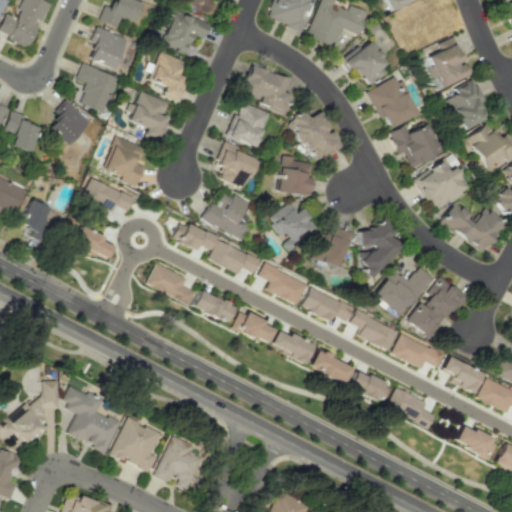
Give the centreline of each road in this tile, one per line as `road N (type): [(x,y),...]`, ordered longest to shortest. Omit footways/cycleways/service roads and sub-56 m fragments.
road 1 (secondary): [(477,511),(0,264)]
road 2 (secondary): [(0,291),(423,511)]
road 3 (residential): [(511,430),(149,244)]
road 4 (residential): [(496,278),(416,227),(315,77),(280,51),(233,33)]
road 5 (residential): [(176,184),(247,0)]
road 6 (residential): [(169,511),(54,469),(36,511)]
